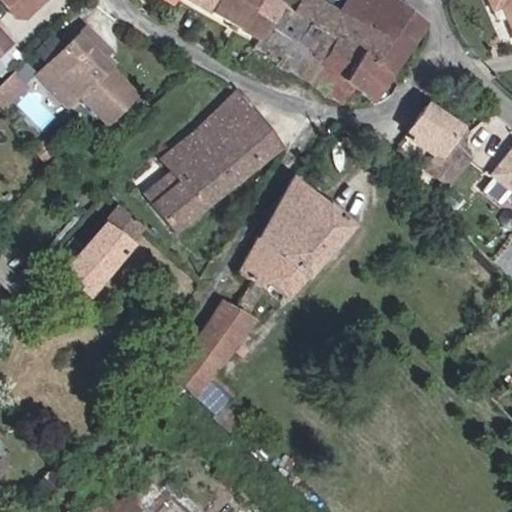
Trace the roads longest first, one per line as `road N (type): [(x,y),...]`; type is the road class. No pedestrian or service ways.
road 1 (residential): [(324,108),(223,278),(46,511)]
road 2 (residential): [(324,108),(161,26),(141,0)]
road 3 (residential): [(456,36),(369,111),(324,108)]
